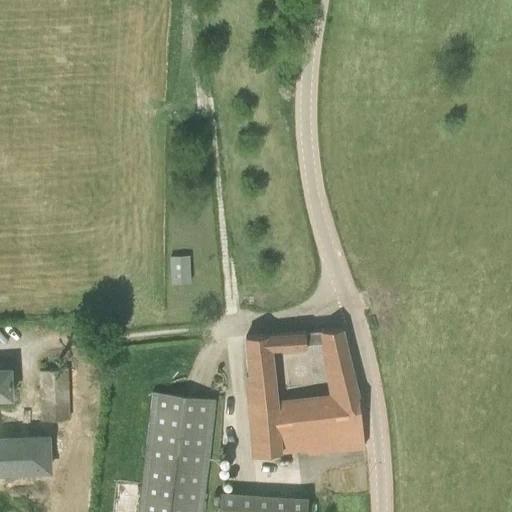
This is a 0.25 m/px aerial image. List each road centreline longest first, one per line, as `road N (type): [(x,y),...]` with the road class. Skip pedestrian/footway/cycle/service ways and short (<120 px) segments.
road 1 (tertiary): [(346,299),(320,223),(305,134),(316,0)]
road 2 (tertiary): [(381,511),(373,409),(346,299)]
